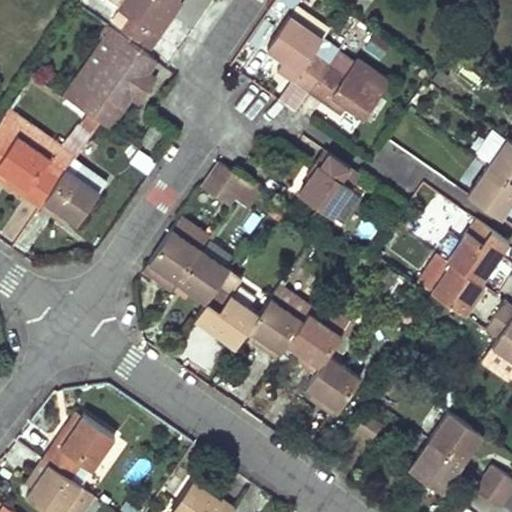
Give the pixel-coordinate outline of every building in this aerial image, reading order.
[(132,19),(120,37),(148,55),(169,22),(165,20),(178,0),(125,0),(119,10),(132,19)] [(182,0),(178,0),(165,20),(169,22),(184,1),(182,0)] [(341,44),(342,43),(326,33),(292,9),(266,48),(286,62),(279,71),(309,92),(341,44)] [(105,41),(112,31),(104,26),(98,36),(101,39),(105,41)] [(101,39),(74,80),(86,88),(120,37),(112,31),(105,41),(101,39)] [(74,80),(63,96),(111,127),(122,113),(122,115),(132,100),(140,89),(147,94),(157,79),(150,74),(159,62),(148,55),(120,37),(86,88),(74,80)] [(358,56),(341,44),(309,92),(339,112),(345,103),(365,117),(393,75),(360,53),(358,56)] [(423,66),(417,75),(425,80),(430,71),(423,66)] [(147,94),(140,89),(132,100),(139,105),(147,94)] [(8,107),(0,117),(0,177),(38,204),(58,176),(42,164),(49,154),(16,131),(25,118),(8,107)] [(25,118),(16,131),(49,154),(42,164),(58,176),(65,165),(74,152),(25,118)] [(511,138),(506,134),(487,162),(511,180),(511,138)] [(308,178),(298,193),(331,216),(350,188),(341,181),(350,169),(322,150),(312,164),(316,166),(308,178)] [(217,159),(199,184),(228,204),(234,196),(248,205),(260,189),(217,159)] [(511,180),(487,162),(466,191),(500,215),(511,198),(511,180)] [(304,175),(308,178),(316,166),(312,164),(312,163),(304,175)] [(58,176),(38,204),(54,215),(58,208),(74,219),(96,187),(65,165),(58,176)] [(350,169),(341,181),(350,188),(359,175),(350,169)] [(350,188),(331,216),(342,223),(361,195),(350,188)] [(178,213),(146,259),(149,261),(176,279),(199,246),(205,237),(207,234),(178,213)] [(474,215),(445,256),(479,280),(509,239),(474,215)] [(317,231),(311,239),(325,249),(331,241),(317,231)] [(205,237),(199,246),(228,265),(234,257),(205,237)] [(199,246),(176,279),(190,289),(204,299),(216,282),(228,265),(199,246)] [(438,252),(418,280),(463,312),(484,283),(479,280),(445,256),(438,252)] [(176,279),(149,261),(142,269),(169,289),(170,287),(176,279)] [(176,279),(170,287),(185,297),(190,289),(176,279)] [(204,299),(193,315),(235,344),(247,327),(258,311),(216,282),(204,299)] [(278,282),(270,294),(302,316),(308,308),(310,305),(278,282)] [(258,311),(247,327),(255,332),(264,338),(260,344),(275,355),(285,340),(302,316),(270,294),(258,311)] [(310,305),(308,308),(341,331),(348,320),(349,318),(317,295),(310,305)] [(483,326),(496,335),(511,313),(511,303),(504,298),(483,326)] [(302,316),(285,340),(294,346),(303,352),(298,359),(314,369),(326,352),(341,331),(308,308),(302,316)] [(511,313),(496,335),(491,344),(511,358),(511,313)] [(348,320),(341,331),(351,338),(358,327),(348,320)] [(255,332),(251,338),(260,344),(264,338),(255,332)] [(294,346),(289,353),(298,359),(303,352),(294,346)] [(314,369),(303,384),(311,390),(320,396),(316,401),(333,413),(359,375),(326,352),(314,369)] [(389,368),(379,382),(388,388),(397,374),(389,368)] [(311,390),(308,395),(316,401),(320,396),(311,390)] [(448,407),(427,436),(461,460),(482,431),(448,407)] [(65,422),(42,455),(71,476),(82,460),(92,467),(115,434),(83,412),(78,419),(72,427),(65,422)] [(364,412),(353,427),(367,436),(377,421),(364,412)] [(71,414),(65,422),(72,427),(78,419),(71,414)] [(427,436),(407,465),(441,489),(461,460),(427,436)] [(71,476),(42,455),(31,471),(37,476),(31,485),(24,494),(51,511),(59,511),(81,482),(71,476)] [(511,477),(490,462),(482,474),(507,492),(511,485),(511,477)] [(31,485),(37,476),(31,471),(25,480),(31,485)] [(482,474),(473,487),(498,505),(507,492),(482,474)] [(193,475),(169,509),(173,511),(227,511),(234,503),(193,475)] [(81,482),(59,511),(79,511),(94,491),(81,482)] [(0,511),(17,511),(3,502),(0,506),(0,511)]
